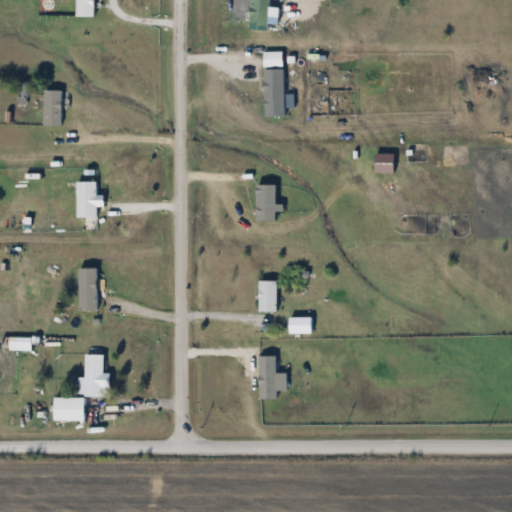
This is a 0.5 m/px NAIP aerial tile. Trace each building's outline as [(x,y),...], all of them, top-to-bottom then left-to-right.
[(77,0),(78,18),(96,18),(96,0),(77,0)] [(20,106),(29,106),(29,84),(20,84),(20,106)] [(77,184),(77,220),(98,219),(98,184),(77,184)] [(260,282),(260,314),(279,314),(279,282),(260,282)] [(18,352),(32,352),(33,339),(18,338),(18,352)] [(87,356),(87,398),(105,398),(105,356),(87,356)] [(56,422),(87,422),(87,398),(56,398),(56,422)]
